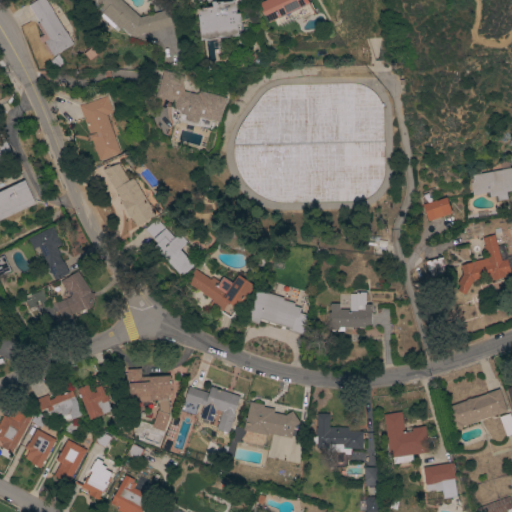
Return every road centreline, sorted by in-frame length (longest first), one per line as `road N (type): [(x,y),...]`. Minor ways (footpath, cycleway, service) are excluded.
road 1 (residential): [(0,388),(142,298),(222,352),(317,379),(409,372),(511,339)]
road 2 (residential): [(0,44),(78,206),(142,298)]
